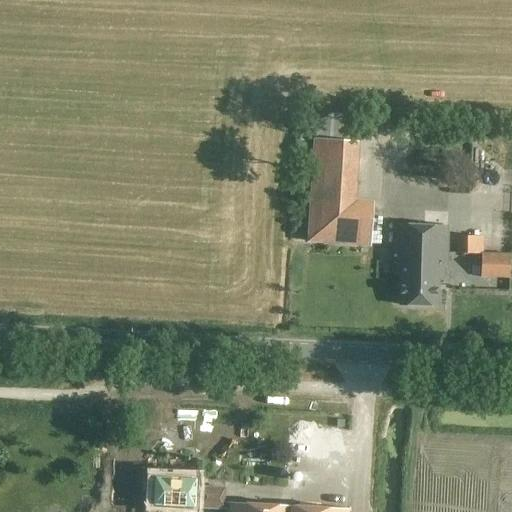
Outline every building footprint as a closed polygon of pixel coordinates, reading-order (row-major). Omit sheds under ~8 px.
[(307,246),(370,248),(372,205),(353,204),(356,144),(314,143),(307,246)] [(439,278),(444,278),(445,268),(446,268),(448,226),(393,224),(392,264),(396,264),(396,278),(400,278),(399,306),(438,307),(439,278)] [(456,255),(480,255),(480,278),(509,278),(509,255),(483,254),(483,236),(456,236),(456,255)] [(196,479),(154,476),(152,505),(222,509),(223,489),(195,487),(196,479)] [(226,511),(347,511),(348,509),(227,503),(226,511)]
